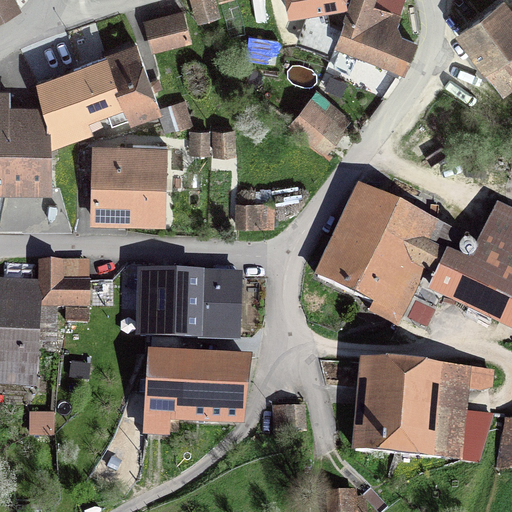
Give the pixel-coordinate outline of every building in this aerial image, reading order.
[(0,0),(0,15),(14,8),(9,0),(0,0)] [(218,14),(213,0),(192,0),(199,20),(218,14)] [(287,0),(290,13),(345,4),(344,0),(287,0)] [(351,0),(342,27),(336,42),(403,69),(414,42),(401,37),(396,24),(399,14),(371,4),(372,0),(351,0)] [(502,90),(511,83),(511,13),(503,1),(460,32),(502,90)] [(145,22),(152,48),(189,38),(182,12),(145,22)] [(336,42),(342,27),(312,16),(302,45),(331,56),(336,42)] [(106,57),(130,119),(142,114),(143,116),(145,115),(145,113),(159,108),(153,90),(160,87),(157,79),(149,81),(136,45),(106,57)] [(130,119),(106,57),(37,83),(44,109),(48,144),(91,129),(85,115),(106,107),(112,126),(130,119)] [(48,144),(44,109),(8,109),(8,92),(0,92),(0,189),(51,189),(48,144)] [(159,112),(165,131),(192,125),(185,101),(171,105),(172,108),(159,112)] [(292,124),(323,150),(348,120),(331,105),(325,112),(312,101),(292,124)] [(213,129),(214,150),(233,149),(232,129),(213,129)] [(207,148),(208,131),(192,131),(192,149),(207,148)] [(115,221),(164,222),(166,146),(133,145),(133,149),(96,148),(94,220),(96,219),(115,219),(115,221)] [(399,313),(402,314),(425,269),(439,275),(444,278),(453,258),(448,256),(458,236),(360,189),(317,277),(374,305),(370,313),(394,324),(399,313)] [(238,204),(238,224),(256,224),(256,204),(238,204)] [(511,216),(498,210),(476,254),(475,255),(475,257),(474,258),(473,259),(471,259),(470,260),(469,260),(467,260),(466,260),(465,260),(464,259),(462,263),(453,258),(444,278),(439,275),(433,288),(511,326),(511,216)] [(460,255),(464,259),(465,260),(466,260),(467,260),(469,260),(470,260),(471,259),(473,259),(474,258),(475,257),(475,255),(476,254),(476,248),(473,244),(467,243),(462,245),(459,250),(460,255)] [(40,263),(39,307),(56,307),(89,307),(89,283),(62,283),(62,263),(40,263)] [(142,314),(141,335),(237,338),(239,278),(153,275),(152,315),(142,314)] [(55,339),(56,307),(39,307),(36,307),(36,287),(0,285),(0,381),(35,385),(35,339),(55,339)] [(87,365),(89,366),(93,326),(88,325),(88,309),(66,309),(66,322),(62,363),(71,364),(70,376),(86,378),(87,365)] [(168,418),(239,421),(247,358),(151,354),(146,434),(166,435),(168,418)] [(355,451),(441,458),(444,426),(463,428),(469,371),(363,362),(355,451)] [(275,430),(303,430),(302,410),(273,409),(275,430)] [(33,434),(53,435),(53,415),(33,414),(33,434)] [(511,423),(506,424),(499,467),(511,465),(511,423)] [(329,511),(363,511),(363,500),(349,501),(349,498),(328,499),(329,511)]
